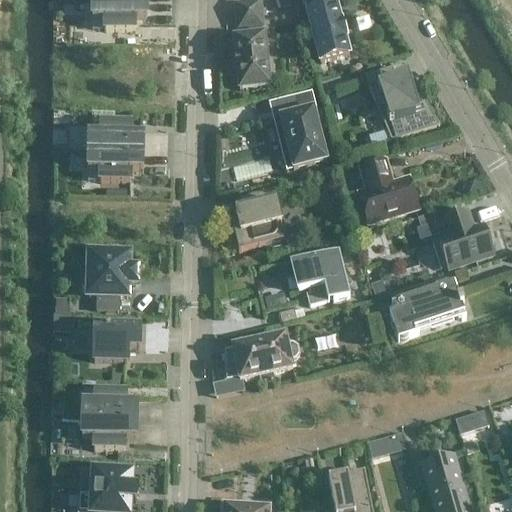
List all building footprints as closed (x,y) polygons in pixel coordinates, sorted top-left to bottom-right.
[(292,0),(276,0),(278,8),(294,6),(292,0)] [(237,74),(239,92),(269,89),(264,37),(260,38),(259,29),(263,28),(260,2),(235,5),(237,31),(241,31),(242,40),(234,40),(236,58),(234,59),(235,62),(236,62),(237,70),(235,70),(236,74),(237,74)] [(147,4),(92,3),(92,21),(104,21),(104,33),(135,33),(135,21),(147,21),(147,4)] [(336,7),(307,14),(320,65),(349,57),(344,40),(346,40),(345,38),(348,37),(345,25),(342,26),(342,24),(340,24),(336,7)] [(365,79),(391,144),(440,129),(410,78),(396,82),(393,72),(395,71),(394,70),(365,79)] [(310,94),(268,105),(286,173),(324,163),(312,113),(314,112),(310,94)] [(132,126),(102,125),(101,137),(89,137),(89,154),(143,156),(143,138),(131,138),(132,126)] [(143,156),(89,154),(88,172),(100,172),(100,184),(130,185),(130,173),(142,173),(143,156)] [(385,163),(360,171),(367,194),(359,196),(368,228),(418,213),(409,181),(389,187),(387,179),(390,179),(385,163)] [(279,245),(284,244),(280,228),(281,227),(275,206),(281,204),(278,190),(239,199),(242,213),(234,214),(237,224),(231,226),(238,255),(264,249),(265,253),(280,249),(279,245)] [(448,271),(492,256),(483,229),(473,233),(467,214),(442,222),(448,241),(439,244),(448,271)] [(339,254),(296,265),(303,293),(309,292),(310,297),(306,297),(309,309),(350,299),(339,254)] [(130,258),(89,257),(88,299),(97,300),(97,314),(119,314),(119,300),(128,301),(129,286),(137,287),(137,272),(129,272),(130,258)] [(381,283),(371,287),(375,300),(386,297),(381,283)] [(391,308),(396,306),(396,310),(398,313),(389,316),(394,332),(394,337),(396,341),(399,343),(403,343),(406,342),(408,340),(418,337),(419,335),(415,336),(414,332),(464,316),(462,309),(463,308),(463,307),(461,302),(461,301),(460,301),(459,301),(457,294),(434,301),(431,293),(392,306),(391,308)] [(56,302),(56,330),(70,330),(71,302),(56,302)] [(126,330),(126,326),(109,325),(109,330),(95,329),(94,364),(127,365),(127,353),(140,353),(140,330),(126,330)] [(239,382),(239,384),(292,372),(290,362),(296,361),(299,357),(297,348),(293,346),(287,348),(285,338),(231,349),(232,351),(224,353),(225,385),(239,382)] [(83,405),(83,423),(137,424),(137,407),(125,407),(126,395),(96,394),(96,395),(85,394),(84,405),(83,405)] [(137,424),(83,423),(83,441),(95,441),(94,453),(124,454),(125,442),(137,442),(137,424)] [(372,458),(407,453),(404,436),(370,441),(372,458)] [(422,468),(434,511),(469,511),(454,458),(422,468)] [(131,491),(132,475),(93,473),(90,511),(129,511),(130,504),(135,504),(135,505),(136,505),(137,491),(136,490),(136,491),(131,491)] [(371,511),(364,476),(328,483),(333,511),(371,511)]
